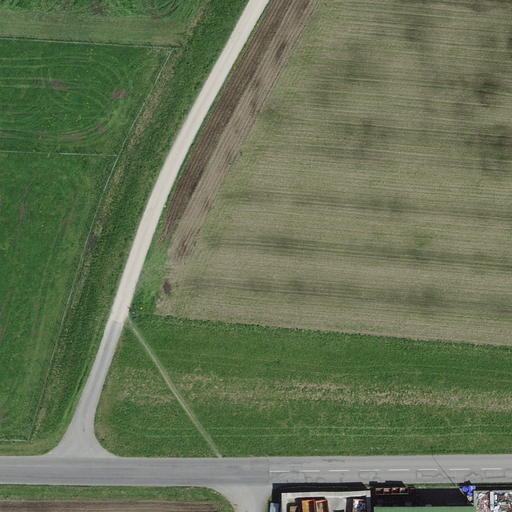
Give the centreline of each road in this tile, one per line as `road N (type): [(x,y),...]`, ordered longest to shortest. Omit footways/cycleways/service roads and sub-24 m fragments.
road 1 (residential): [(0,471),(256,471),(511,458)]
road 2 (track): [(258,0),(192,121),(133,267)]
road 3 (track): [(77,473),(82,415),(133,267)]
